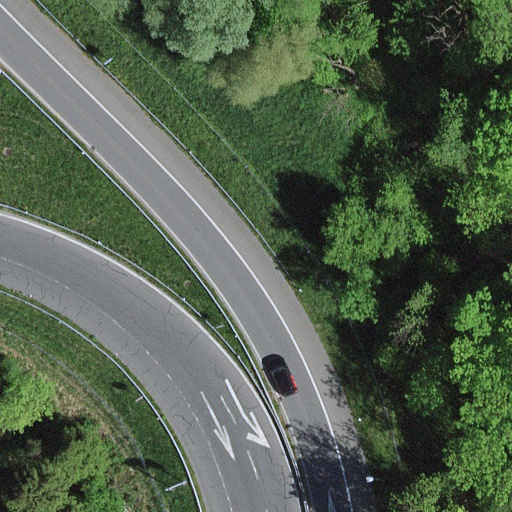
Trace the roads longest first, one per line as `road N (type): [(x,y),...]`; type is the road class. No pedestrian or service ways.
road 1 (motorway): [(333,511),(285,364),(236,276),(0,25)]
road 2 (motorway): [(0,239),(91,275),(165,327),(246,443),(269,511)]
